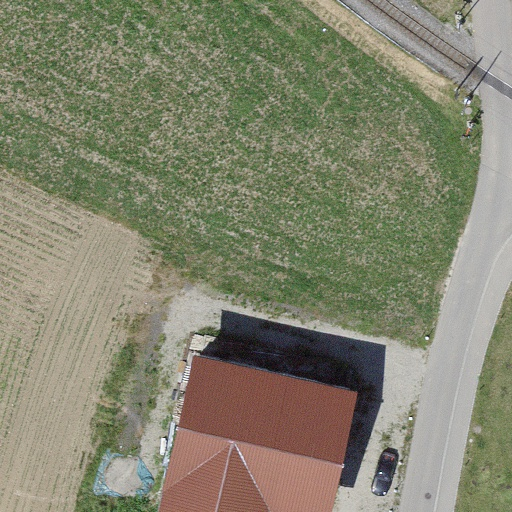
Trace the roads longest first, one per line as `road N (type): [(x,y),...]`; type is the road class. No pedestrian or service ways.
road 1 (unclassified): [(419,511),(446,364),(509,150)]
road 2 (unclassified): [(509,150),(488,0)]
